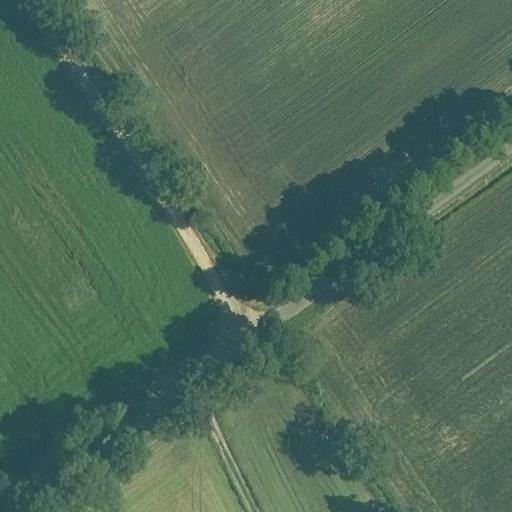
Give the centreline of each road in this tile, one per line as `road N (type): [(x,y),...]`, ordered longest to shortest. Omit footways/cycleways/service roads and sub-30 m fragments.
road 1 (residential): [(251,335),(30,0)]
road 2 (residential): [(251,335),(511,142)]
road 3 (residential): [(12,511),(251,335)]
